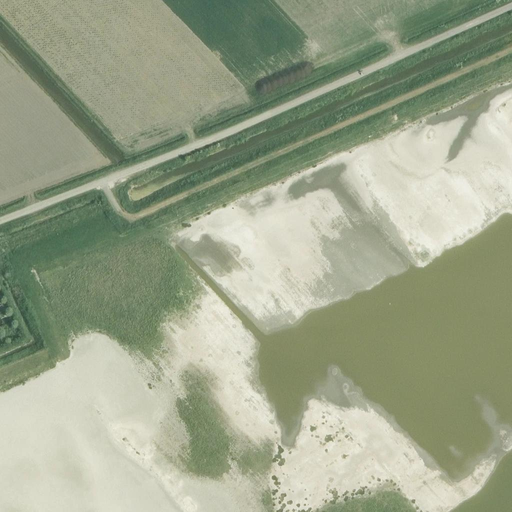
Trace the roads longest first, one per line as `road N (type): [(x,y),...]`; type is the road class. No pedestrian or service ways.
road 1 (unclassified): [(0,221),(235,130),(511,6)]
road 2 (unknown): [(102,182),(118,212),(132,217),(511,48)]
